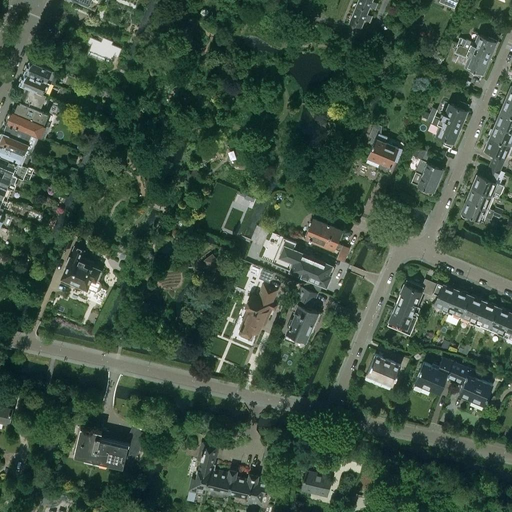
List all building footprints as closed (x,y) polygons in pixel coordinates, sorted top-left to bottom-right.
[(99,0),(70,0),(71,1),(95,11),(99,0)] [(371,0),(358,0),(357,3),(355,9),(367,13),(370,6),(375,8),(377,3),(372,0),(371,0)] [(355,9),(352,16),(349,22),(361,27),(364,19),(369,21),(372,15),(367,13),(355,9)] [(495,46),(495,44),(496,41),(479,33),(476,43),(470,40),(467,39),(466,40),(461,37),(458,44),(460,44),(489,57),(493,49),(494,48),(495,46)] [(89,45),(86,54),(111,64),(114,56),(117,57),(117,58),(122,48),(112,44),(113,41),(103,37),(101,41),(90,36),(86,45),(87,44),(89,45)] [(466,66),(483,73),(484,70),(486,69),(487,66),(486,64),(489,57),(460,44),(458,50),(461,51),(462,51),(464,52),(465,55),(470,57),(466,66)] [(198,66),(202,70),(204,67),(207,68),(211,64),(211,60),(208,56),(204,56),(201,60),(201,63),(198,66)] [(52,68),(29,58),(24,70),(53,82),(55,81),(59,73),(57,70),(52,68)] [(53,82),(24,70),(19,82),(24,84),(45,93),(47,88),(50,90),(53,82)] [(51,95),(45,93),(24,84),(18,100),(20,101),(45,111),(51,95)] [(511,99),(506,97),(501,110),(511,114),(511,99)] [(466,113),(470,104),(460,100),(458,106),(450,103),(446,113),(442,111),(440,116),(461,125),(464,119),(465,118),(466,115),(466,113)] [(47,112),(45,111),(20,101),(17,107),(14,106),(12,111),(10,111),(9,112),(8,113),(8,114),(7,115),(7,116),(7,118),(7,119),(8,120),(7,122),(32,131),(44,136),(49,125),(43,123),(47,112)] [(511,114),(501,110),(496,123),(511,129),(511,114)] [(461,125),(440,116),(438,122),(441,123),(437,134),(445,138),(443,143),(452,147),(455,139),(456,138),(461,125)] [(402,148),(385,140),(387,136),(381,133),(382,124),(375,121),(369,134),(373,135),(370,140),(373,142),(367,155),(381,161),(378,168),(388,173),(393,159),(397,161),(402,148)] [(0,139),(27,151),(29,152),(33,143),(28,141),(32,131),(7,122),(3,131),(0,132),(0,133),(0,139)] [(511,129),(496,123),(490,136),(511,145),(511,143),(511,129)] [(511,157),(511,144),(511,145),(490,136),(490,137),(489,137),(486,143),(487,143),(484,150),(485,150),(485,149),(495,153),(490,165),(500,169),(505,156),(504,156),(505,155),(511,157)] [(0,153),(22,163),(27,151),(0,139),(0,153)] [(442,170),(442,169),(443,166),(442,168),(434,164),(434,163),(433,163),(432,164),(428,162),(428,161),(426,160),(429,152),(428,152),(429,151),(425,149),(425,150),(414,146),(415,145),(414,145),(411,154),(411,153),(422,157),(421,158),(421,159),(416,170),(416,171),(412,181),(411,180),(411,181),(423,186),(422,188),(423,188),(423,189),(432,193),(431,193),(432,193),(434,188),(435,187),(437,184),(437,182),(440,175),(441,174),(442,170)] [(34,168),(22,163),(0,153),(0,167),(13,173),(17,174),(29,179),(34,168)] [(100,173),(105,162),(104,162),(106,158),(99,156),(93,170),(100,173)] [(13,173),(0,167),(0,181),(12,187),(15,188),(17,182),(14,181),(17,174),(13,173)] [(478,173),(473,186),(494,195),(499,182),(495,181),(499,172),(489,167),(485,176),(478,173)] [(12,187),(0,181),(0,195),(7,199),(12,187)] [(473,186),(467,198),(489,207),(494,195),(473,186)] [(494,209),(489,207),(467,198),(462,211),(463,211),(463,213),(463,214),(463,215),(464,216),(465,216),(466,216),(467,216),(469,214),(484,220),(486,215),(491,217),(493,213),(494,209)] [(340,250),(337,258),(343,261),(349,247),(343,244),(342,245),(337,242),(338,238),(340,238),(343,232),(341,231),(342,230),(313,218),(305,236),(334,248),(340,250)] [(284,236),(273,262),(285,267),(291,270),(294,271),(316,280),(326,284),(327,283),(329,282),(330,278),(329,277),(334,266),(293,249),(296,241),(287,237),(284,236)] [(65,238),(62,245),(69,248),(72,241),(65,238)] [(67,264),(62,277),(87,288),(91,278),(95,280),(95,279),(97,280),(101,271),(99,270),(99,269),(92,266),(94,261),(81,255),(84,249),(74,245),(66,264),(67,264)] [(217,261),(218,261),(215,257),(212,254),(205,260),(213,270),(220,264),(217,261)] [(263,267),(259,277),(269,281),(274,271),(263,267)] [(300,277),(298,282),(301,283),(313,288),(314,283),(300,277)] [(417,303),(422,291),(421,290),(422,285),(421,285),(409,280),(407,279),(405,283),(404,283),(402,288),(401,289),(399,293),(399,295),(397,301),(418,310),(420,305),(417,303)] [(426,293),(431,281),(425,279),(422,285),(421,290),(422,291),(426,293)] [(437,280),(436,283),(433,291),(438,293),(434,303),(443,306),(442,308),(447,310),(456,288),(450,286),(449,284),(446,283),(443,283),(437,280)] [(296,294),(301,283),(298,282),(296,281),(291,292),(296,294)] [(433,291),(436,283),(431,281),(426,293),(431,295),(433,291)] [(266,320),(272,307),(275,308),(277,304),(272,301),(277,289),(275,288),(266,284),(264,283),(258,296),(252,293),(246,307),(248,308),(240,326),(241,326),(239,329),(240,329),(240,330),(239,334),(251,339),(256,328),(259,329),(263,319),(266,320)] [(321,312),(310,308),(317,292),(302,286),(292,309),(296,311),(293,317),(291,316),(287,325),(289,326),(284,338),(294,343),(297,336),(305,340),(309,332),(313,333),(321,312)] [(462,291),(456,288),(447,310),(461,316),(470,294),(469,294),(468,292),(464,291),(462,291)] [(475,322),(484,300),(478,298),(477,296),(473,294),(471,295),(470,294),(461,316),(475,322)] [(489,328),(498,306),(497,306),(495,304),(492,302),(490,302),(484,300),(475,322),(489,328)] [(416,315),(418,310),(397,301),(394,307),(392,309),(391,313),(391,315),(389,320),(407,327),(412,313),(416,315)] [(502,334),(511,312),(506,309),(504,308),(501,306),(499,306),(498,306),(489,328),(502,334)] [(511,337),(511,311),(511,312),(502,334),(511,337)] [(444,338),(441,345),(447,347),(450,341),(444,338)] [(392,385),(401,364),(375,353),(365,376),(362,375),(361,378),(392,391),(393,388),(391,387),(392,384),(392,385)] [(440,392),(448,372),(456,375),(461,364),(443,356),(438,367),(423,361),(415,381),(440,392)] [(482,373),(461,364),(456,375),(465,379),(459,394),(484,404),(493,383),(480,378),(482,373)] [(12,407),(0,404),(0,421),(6,423),(6,422),(9,422),(8,423),(9,423),(13,407),(12,406),(12,407)] [(107,431),(81,425),(74,454),(120,465),(120,463),(123,464),(123,463),(132,465),(148,432),(148,431),(133,424),(134,425),(127,441),(105,436),(107,431)] [(285,452),(288,442),(280,440),(277,450),(285,452)] [(267,493),(269,484),(257,481),(258,475),(249,473),(248,479),(235,476),(236,470),(229,469),(228,472),(214,469),(215,464),(213,463),(217,446),(200,442),(197,460),(200,460),(198,471),(197,470),(196,478),(191,477),(186,499),(194,501),(196,492),(205,494),(206,487),(248,497),(247,501),(260,504),(263,492),(267,493)] [(327,495),(332,476),(323,474),(322,475),(316,474),(316,472),(306,470),(301,489),(312,492),(312,489),(319,491),(318,493),(327,495)] [(44,497),(37,511),(43,511),(46,507),(47,507),(48,507),(49,507),(50,507),(51,507),(52,507),(53,507),(54,507),(55,506),(56,506),(57,505),(58,505),(59,504),(59,503),(60,502),(61,502),(61,501),(62,500),(71,504),(73,498),(57,491),(44,497)]
